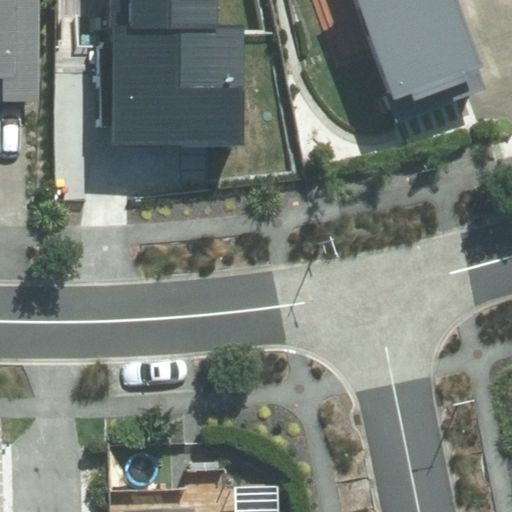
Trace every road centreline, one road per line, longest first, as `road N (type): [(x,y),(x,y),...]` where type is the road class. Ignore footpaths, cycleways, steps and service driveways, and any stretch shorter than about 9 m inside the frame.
road 1 (residential): [(0,321),(210,317),(375,295)]
road 2 (residential): [(375,295),(418,511)]
road 3 (residential): [(375,295),(511,259)]
